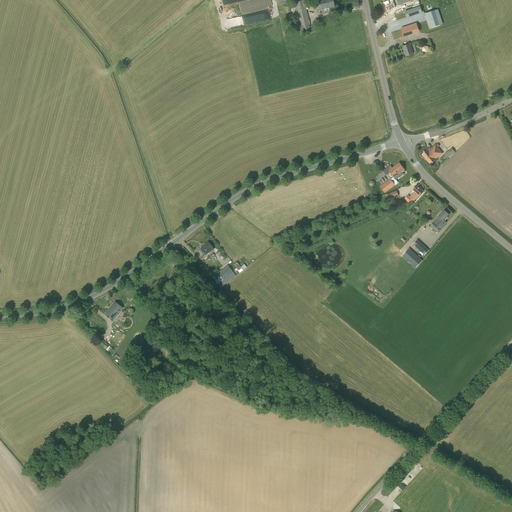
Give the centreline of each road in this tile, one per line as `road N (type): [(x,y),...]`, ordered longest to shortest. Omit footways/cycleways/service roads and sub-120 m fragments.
road 1 (tertiary): [(0,315),(79,301),(253,187),(401,142)]
road 2 (unclassified): [(360,511),(511,343)]
road 3 (secondary): [(511,249),(424,175),(401,142)]
road 4 (secondary): [(401,142),(364,0)]
